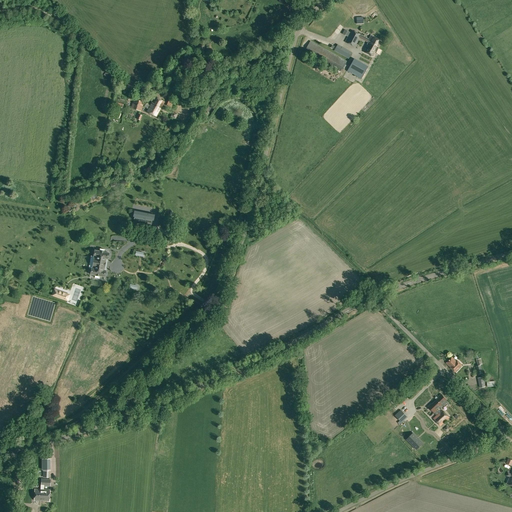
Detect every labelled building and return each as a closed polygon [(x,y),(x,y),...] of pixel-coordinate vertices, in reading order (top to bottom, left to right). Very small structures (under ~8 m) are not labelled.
[(368,42),(378,47),(381,41),(370,35),(368,39),(361,35),(351,30),(345,42),(355,47),(359,38),(368,42)] [(306,49),(342,70),(346,62),(310,41),(306,49)] [(363,51),(373,56),(378,47),(368,42),(363,51)] [(334,51),(348,58),(351,52),(337,44),(334,51)] [(347,71),(361,79),(368,67),(354,58),(347,71)] [(165,105),(171,107),(174,99),(169,96),(165,105)] [(146,111),(157,117),(164,102),(154,97),(146,111)] [(131,108),(141,111),(143,103),(133,100),(131,108)] [(189,114),(184,123),(188,125),(193,116),(189,114)] [(135,211),(133,222),(151,226),(153,215),(135,211)] [(105,270),(104,270),(106,258),(108,259),(109,252),(104,252),(104,249),(99,248),(99,251),(95,250),(94,256),(92,268),(91,274),(95,275),(94,277),(99,278),(99,275),(104,276),(105,270)] [(51,295),(68,301),(70,294),(54,289),(51,295)] [(78,289),(73,303),(78,305),(83,291),(78,289)] [(450,367),(455,372),(462,365),(457,360),(456,361),(452,357),(446,363),(450,367)] [(438,397),(439,398),(432,404),(431,403),(428,406),(434,413),(437,410),(437,409),(439,406),(441,408),(447,402),(446,400),(441,394),(438,397)] [(449,418),(442,410),(434,419),(441,426),(449,418)] [(419,421),(424,418),(420,411),(415,414),(419,421)] [(398,412),(395,415),(402,422),(405,419),(398,412)] [(409,424),(411,427),(419,421),(416,418),(409,424)] [(434,448),(442,441),(432,427),(431,427),(426,420),(418,426),(434,448)] [(413,433),(407,439),(414,446),(415,445),(418,448),(423,443),(413,433)] [(34,500),(49,501),(50,490),(43,489),(44,485),(50,486),(50,479),(41,479),(41,489),(35,489),(34,500)]
